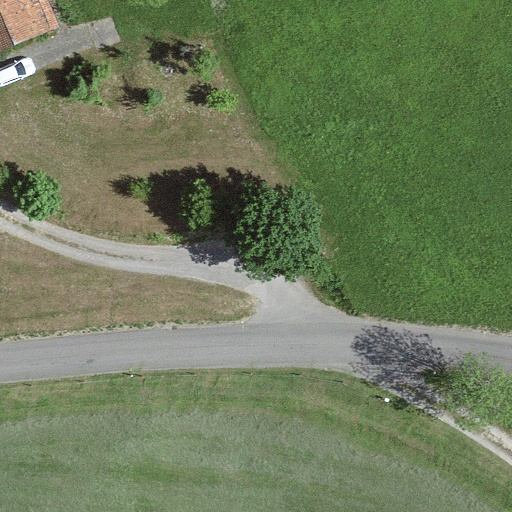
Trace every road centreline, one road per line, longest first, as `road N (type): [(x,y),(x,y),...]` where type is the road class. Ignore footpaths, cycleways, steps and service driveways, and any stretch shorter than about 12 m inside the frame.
road 1 (unclassified): [(511,360),(429,347),(263,345),(0,365)]
road 2 (track): [(511,466),(263,345)]
